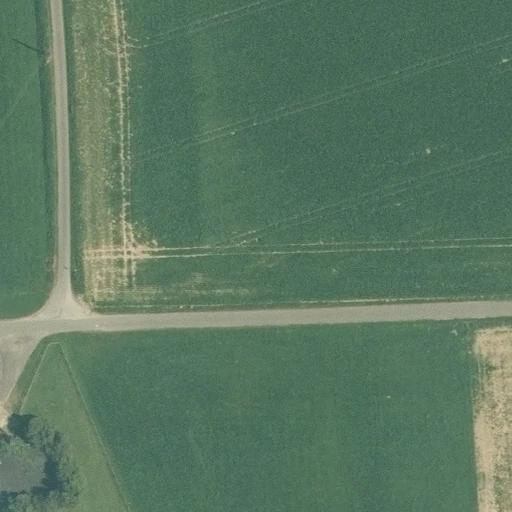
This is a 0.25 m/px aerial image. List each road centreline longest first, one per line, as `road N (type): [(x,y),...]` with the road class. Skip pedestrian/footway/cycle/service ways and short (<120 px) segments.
road 1 (unclassified): [(511,312),(67,322)]
road 2 (unclassified): [(67,322),(60,0)]
